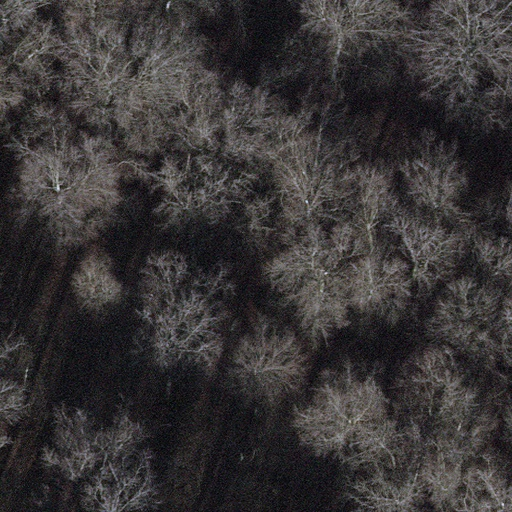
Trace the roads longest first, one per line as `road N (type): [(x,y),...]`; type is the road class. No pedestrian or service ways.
road 1 (track): [(150,0),(366,130),(511,203)]
road 2 (track): [(0,431),(95,511)]
